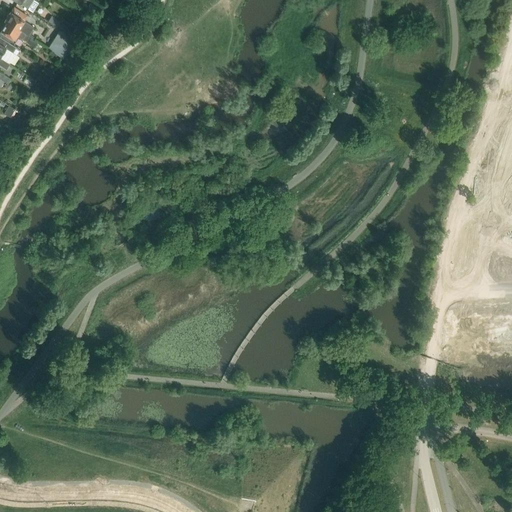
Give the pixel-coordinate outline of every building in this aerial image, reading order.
[(14,0),(33,12),(39,2),(34,0),(14,0)] [(131,0),(124,0),(118,17),(118,18),(125,21),(133,0),(131,0)] [(93,15),(98,8),(94,5),(89,12),(93,15)] [(34,27),(24,21),(28,15),(14,6),(5,20),(7,22),(28,36),(32,30),(34,27)] [(52,8),(49,13),(58,19),(61,14),(52,8)] [(88,24),(93,15),(89,12),(87,11),(82,19),(88,24)] [(77,41),(83,32),(76,27),(73,31),(60,22),(60,21),(52,15),(48,20),(57,26),(56,27),(60,30),(77,41)] [(83,32),(88,24),(82,19),(76,27),(83,32)] [(37,41),(30,37),(28,36),(7,22),(1,30),(15,39),(18,35),(23,39),(23,38),(34,46),(37,41)] [(65,59),(77,41),(60,30),(48,48),(30,36),(30,37),(37,41),(65,59)] [(0,37),(0,57),(10,63),(15,55),(12,53),(16,48),(0,37)] [(0,57),(0,64),(6,68),(10,63),(0,57)] [(56,73),(45,65),(35,81),(46,88),(56,73)] [(44,91),(37,87),(32,95),(38,99),(44,91)] [(4,113),(10,116),(15,109),(9,105),(4,113)] [(0,141),(3,143),(12,130),(0,122),(0,141)]
